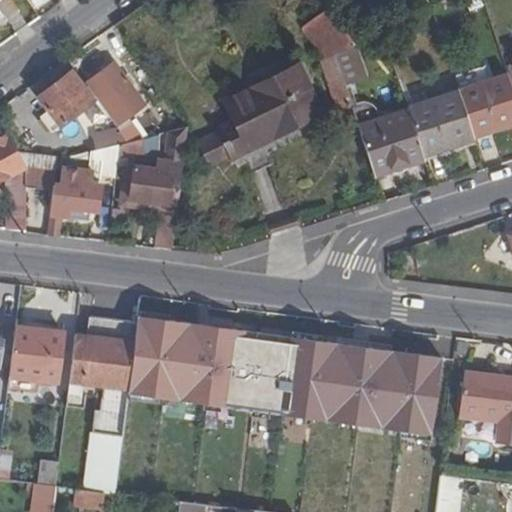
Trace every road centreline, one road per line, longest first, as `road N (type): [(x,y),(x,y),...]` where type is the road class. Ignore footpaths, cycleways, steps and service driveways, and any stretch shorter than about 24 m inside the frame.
road 1 (tertiary): [(0,258),(345,300)]
road 2 (residential): [(345,300),(349,264),(368,236),(511,188)]
road 3 (tertiary): [(345,300),(511,321)]
road 4 (residential): [(0,78),(108,0)]
